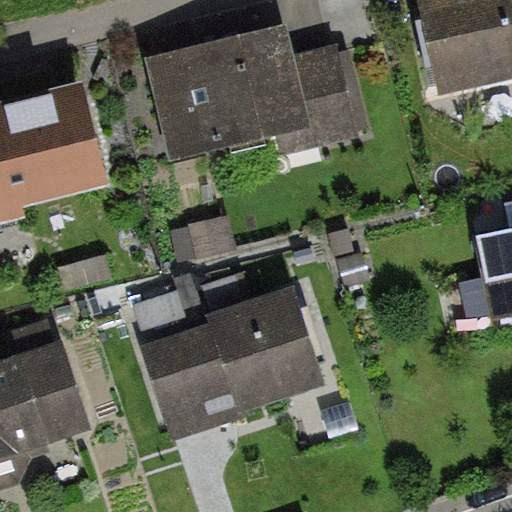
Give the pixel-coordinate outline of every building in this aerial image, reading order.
[(511,0),(431,0),(417,3),(437,89),(511,71),(511,0)] [(307,33),(154,70),(177,166),(330,129),(307,33)] [(87,98),(0,121),(0,214),(110,185),(87,98)] [(511,232),(495,236),(511,316),(511,315),(511,232)] [(303,299),(153,347),(179,428),(329,381),(303,299)] [(84,355),(0,382),(0,475),(112,439),(84,355)]
